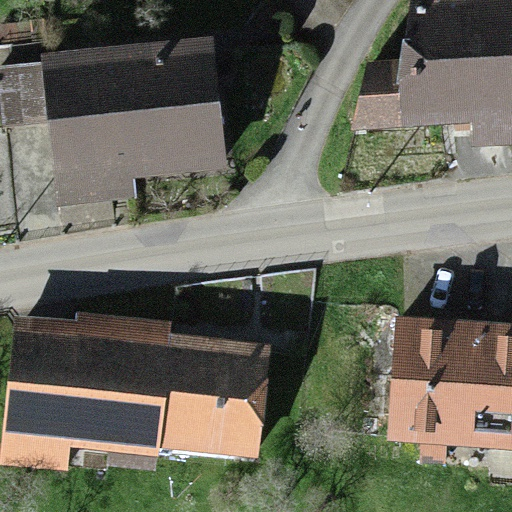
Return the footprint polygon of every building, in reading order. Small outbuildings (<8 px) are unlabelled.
[(511,0),(428,0),(429,18),(410,18),(411,78),(363,79),(364,171),(433,170),(432,135),(479,134),(479,152),(511,151),(511,0)] [(210,62),(46,76),(57,193),(221,179),(210,62)] [(80,344),(16,341),(10,465),(161,472),(162,458),(167,357),(168,336),(80,332),(80,344)] [(511,345),(404,339),(397,453),(511,460),(511,345)] [(263,362),(167,357),(162,458),(258,463),(263,362)]
